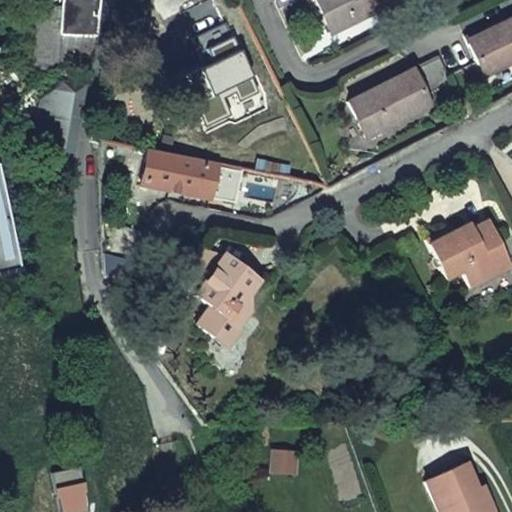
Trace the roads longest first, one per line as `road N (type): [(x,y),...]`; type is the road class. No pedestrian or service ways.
road 1 (residential): [(94,288),(127,281),(165,213),(267,229),(511,110)]
road 2 (residential): [(105,0),(82,177),(94,288)]
road 3 (residential): [(262,0),(291,65),(314,76),(422,23)]
